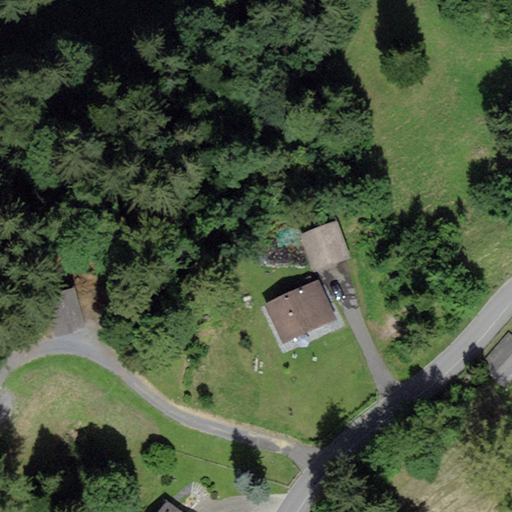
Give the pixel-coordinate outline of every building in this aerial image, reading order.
[(352,258),(339,224),(305,237),(318,270),(352,258)] [(338,321),(320,284),(270,307),(288,345),(338,321)] [(57,334),(84,326),(73,290),(46,298),(57,334)] [(511,374),(511,340),(510,338),(489,364),(509,379),(511,374)] [(182,511),(167,500),(158,511),(182,511)]
